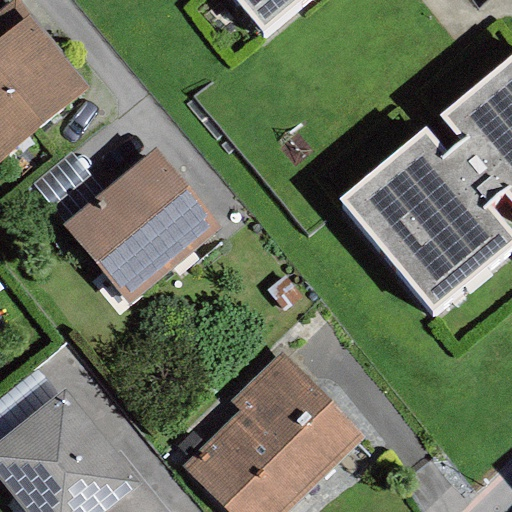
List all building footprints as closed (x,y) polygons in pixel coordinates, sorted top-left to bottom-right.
[(234,0),(262,33),(301,0),(234,0)] [(0,159),(87,88),(54,48),(26,15),(0,36),(0,159)] [(445,153),(424,127),(337,199),(430,311),(511,243),(511,233),(486,202),(499,191),(511,206),(511,52),(436,114),(459,141),(445,153)] [(99,193),(61,224),(126,304),(221,227),(155,147),(99,193)] [(99,193),(69,153),(30,185),(61,224),(99,193)] [(183,467),(227,511),(286,511),(362,438),(289,364),(278,353),(228,403),(238,413),(183,467)] [(104,511),(140,484),(62,388),(0,438),(0,484),(22,511),(104,511)] [(164,511),(141,483),(105,511),(164,511)]
